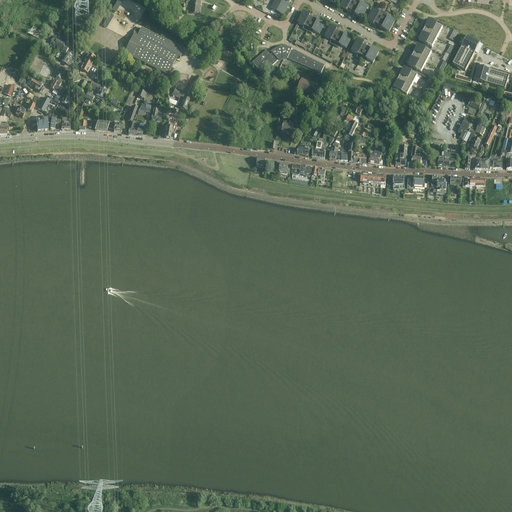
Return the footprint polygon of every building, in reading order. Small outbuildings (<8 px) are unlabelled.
[(191,0),(190,6),(192,6),(191,14),(195,14),(201,15),(201,7),(200,6),(200,0),(191,0)] [(284,13),(290,0),(275,0),(272,6),(284,13)] [(344,0),(340,7),(347,11),(347,10),(352,12),(357,0),(344,0)] [(362,19),(368,8),(362,5),(363,0),(357,0),(352,12),(356,14),(355,15),(362,19)] [(379,26),(386,11),(382,9),(379,14),(373,11),(367,22),(374,25),(374,24),(379,26)] [(389,33),(394,22),(388,19),(391,13),(386,11),(379,26),(383,28),(382,29),(387,32),(389,33)] [(303,13),(298,24),(304,27),(301,32),(306,35),(314,20),(309,17),(310,16),(303,13)] [(310,37),(313,32),(319,35),(325,24),(318,21),(318,22),(314,20),(306,35),(310,37)] [(432,47),(443,28),(438,25),(429,20),(425,28),(426,28),(423,33),(419,41),(427,45),(428,45),(432,47)] [(330,27),(324,38),(331,41),(328,46),(332,49),(340,34),(336,31),(337,30),(330,27)] [(182,49),(167,41),(141,28),(139,33),(135,31),(135,32),(133,35),(124,53),(128,55),(130,56),(168,75),(177,57),(180,58),(183,52),(184,50),(182,49)] [(340,34),(332,49),(337,51),(340,46),(346,49),(352,38),(345,35),(345,36),(340,34)] [(50,43),(58,48),(64,39),(59,36),(58,39),(54,36),(52,39),(50,43)] [(467,37),(452,65),(465,72),(479,44),(467,37)] [(68,41),(64,39),(58,48),(66,53),(68,49),(70,46),(66,44),(68,41)] [(359,63),(367,48),(363,46),(364,44),(357,41),(351,52),(357,55),(355,60),(359,63)] [(421,72),(432,53),(427,50),(418,45),(414,53),(415,53),(412,58),(408,65),(416,70),(417,69),(421,72)] [(281,47),(281,48),(283,61),(283,57),(286,57),(288,57),(287,59),(321,74),(325,66),(291,51),(292,49),(290,48),(288,48),(287,48),(285,47),(283,47),(281,48),(281,47)] [(279,60),(277,59),(279,58),(282,57),(283,61),(281,48),(279,48),(277,48),(276,49),(274,50),(273,51),(271,52),(272,54),(270,56),(266,51),(252,63),(262,75),(279,60)] [(364,65),(367,60),(373,63),(379,52),(372,49),(372,50),(367,48),(359,63),(364,65)] [(71,56),(67,54),(65,58),(64,57),(62,61),(71,67),(73,62),(70,60),(71,59),(70,59),(71,56)] [(91,66),(93,62),(84,57),(83,59),(86,60),(85,62),(91,66)] [(87,73),(89,69),(80,64),(80,65),(78,69),(87,73)] [(478,67),(474,81),(505,90),(507,84),(508,79),(509,76),(489,71),(479,68),(478,67)] [(61,68),(56,77),(60,79),(61,77),(63,78),(63,76),(62,76),(64,71),(65,70),(61,68)] [(397,82),(393,89),(402,93),(403,94),(407,96),(407,95),(408,94),(412,86),(417,76),(413,74),(412,74),(408,71),(404,69),(400,76),(399,79),(397,82)] [(456,75),(455,79),(470,84),(471,80),(456,75)] [(21,77),(18,83),(23,86),(26,80),(21,77)] [(173,93),(172,96),(179,99),(177,104),(176,107),(179,108),(185,111),(189,100),(193,93),(200,79),(196,77),(187,91),(184,98),(183,98),(185,93),(175,89),(173,93)] [(42,86),(33,80),(29,86),(39,91),(38,93),(41,95),(45,89),(41,87),(42,86)] [(87,83),(79,80),(76,85),(84,89),(87,83)] [(54,81),(52,85),(62,90),(64,92),(66,89),(60,86),(60,85),(55,82),(54,81)] [(322,90),(317,88),(318,87),(317,86),(316,87),(307,82),(307,84),(302,81),(298,91),(317,100),(322,90)] [(92,83),(90,85),(98,89),(96,95),(102,98),(106,89),(102,88),(101,87),(98,86),(92,83)] [(84,91),(72,84),(70,88),(69,88),(68,92),(71,93),(80,98),(84,91)] [(14,88),(8,85),(5,95),(10,97),(14,88)] [(52,85),(50,89),(56,92),(57,91),(63,94),(64,92),(62,90),(52,85)] [(71,95),(66,93),(63,99),(62,98),(60,102),(67,105),(71,95)] [(87,94),(84,99),(86,100),(85,102),(88,104),(88,103),(89,101),(92,102),(94,97),(87,94)] [(50,101),(45,98),(39,106),(38,109),(44,113),(50,101)] [(483,102),(479,113),(480,113),(480,114),(482,115),(484,111),(485,111),(488,105),(483,102)] [(142,105),(138,111),(145,113),(149,114),(151,107),(142,105)] [(137,109),(133,107),(128,122),(132,123),(137,109)] [(19,109),(15,115),(23,119),(25,114),(24,114),(25,112),(19,109)] [(350,129),(355,131),(358,125),(359,122),(359,119),(356,118),(354,119),(349,116),(347,119),(352,122),(351,125),(352,125),(350,129)] [(298,118),(295,123),(302,126),(305,121),(298,118)] [(462,124),(458,132),(462,134),(459,139),(463,141),(467,132),(468,133),(469,133),(471,130),(470,130),(473,124),(471,123),(472,121),(470,121),(468,120),(465,118),(462,124)] [(62,124),(61,130),(70,130),(70,124),(67,124),(67,119),(62,119),(62,124)] [(48,131),(48,120),(36,120),(37,132),(48,131)] [(56,121),(51,121),(50,130),(55,131),(55,125),(60,126),(61,122),(56,121)] [(175,123),(169,122),(168,128),(166,128),(165,131),(167,131),(165,138),(170,139),(171,134),(175,135),(176,129),(173,129),(175,123)] [(287,122),(285,122),(282,132),(286,133),(285,134),(290,136),(293,126),(287,124),(287,122)] [(114,127),(114,123),(110,123),(109,125),(97,123),(95,131),(107,132),(108,129),(112,130),(112,127),(114,127)] [(114,123),(114,127),(114,133),(121,133),(122,126),(118,126),(118,124),(114,123)] [(129,131),(128,136),(142,138),(142,137),(143,131),(144,131),(144,127),(139,127),(139,125),(133,123),(130,131),(129,131)] [(489,135),(493,137),(497,129),(498,127),(494,125),(489,135)] [(1,126),(0,127),(0,136),(7,136),(7,134),(8,134),(8,128),(7,128),(8,127),(1,126)] [(476,132),(471,130),(469,133),(474,136),(475,134),(482,137),(486,130),(478,127),(476,132)] [(347,135),(346,137),(350,139),(350,137),(352,138),(355,131),(350,129),(347,135)] [(487,150),(493,137),(489,135),(485,145),(487,146),(486,149),(487,150)] [(468,145),(467,148),(472,150),(473,148),(476,150),(481,142),(473,138),(469,146),(468,145)] [(497,167),(497,170),(502,171),(502,163),(503,163),(503,161),(505,161),(510,141),(505,140),(500,160),(499,160),(499,162),(498,162),(498,163),(498,167),(497,167)] [(387,143),(376,141),(374,153),(370,153),(369,156),(370,156),(369,164),(380,166),(380,158),(384,151),(387,143)] [(313,151),(312,158),(318,159),(319,153),(320,153),(321,151),(322,146),(322,144),(317,143),(316,152),(313,151)] [(319,153),(318,159),(325,160),(326,152),(325,152),(326,147),(322,146),(321,151),(320,153),(319,153)] [(398,148),(396,158),(401,158),(401,156),(407,157),(408,147),(402,147),(398,146),(398,148)] [(304,151),(302,157),(308,158),(311,148),(306,147),(305,148),(304,151)] [(413,149),(410,165),(411,165),(421,166),(422,159),(420,159),(420,157),(418,157),(419,150),(413,149)] [(337,162),(338,154),(331,153),(329,161),(337,162)] [(354,155),(353,163),(360,164),(366,165),(366,164),(366,156),(362,156),(354,155)] [(396,158),(395,166),(396,166),(400,167),(400,166),(406,167),(407,157),(401,156),(401,158),(396,158)] [(257,162),(256,166),(264,167),(265,161),(266,160),(258,159),(257,162)] [(489,163),(481,162),(481,171),(489,171),(489,170),(489,163)] [(280,165),(279,173),(279,175),(286,176),(287,175),(290,175),(291,168),(288,168),(288,166),(280,165)] [(300,167),(292,166),(291,174),(292,175),(292,176),(298,176),(299,176),(299,175),(300,175),(304,175),(304,176),(304,177),(305,177),(309,178),(310,178),(311,177),(312,169),(306,169),(306,167),(301,167),(300,167)] [(326,171),(319,170),(318,177),(322,177),(321,180),(324,180),(326,171)] [(393,177),(393,191),(398,191),(397,187),(404,187),(404,177),(393,177)] [(408,181),(407,190),(413,190),(413,189),(417,189),(423,189),(424,190),(425,185),(424,185),(424,182),(424,180),(424,178),(414,178),(414,181),(408,180),(408,181)] [(437,180),(437,189),(437,192),(440,192),(440,194),(446,194),(446,189),(446,186),(446,183),(445,183),(445,180),(441,180),(438,180),(437,180)]
